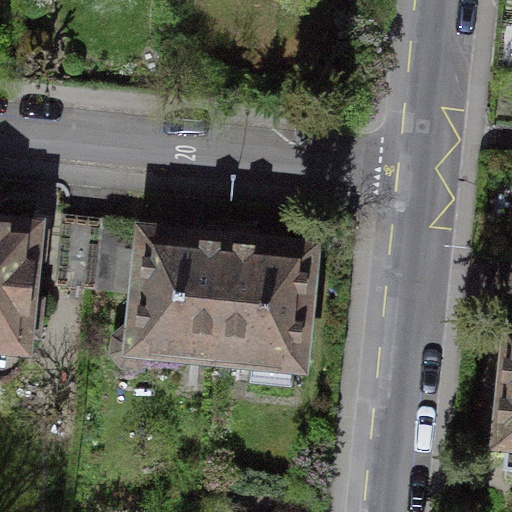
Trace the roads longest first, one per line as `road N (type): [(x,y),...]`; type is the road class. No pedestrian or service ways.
road 1 (residential): [(423,167),(0,126)]
road 2 (residential): [(388,511),(423,167)]
road 3 (residential): [(423,167),(440,0)]
